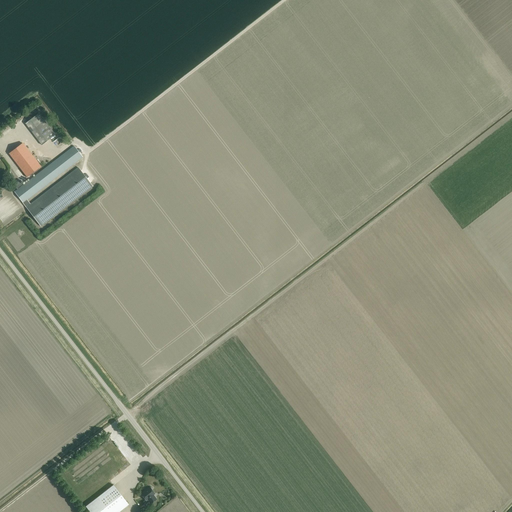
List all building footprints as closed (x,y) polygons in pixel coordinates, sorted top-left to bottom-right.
[(55,135),(44,120),(39,113),(25,123),(42,145),(55,135)] [(27,177),(40,166),(23,143),(9,154),(27,177)] [(76,145),(54,161),(14,192),(41,227),(93,187),(77,167),(30,204),(27,200),(84,155),(76,145)] [(90,511),(118,511),(128,504),(113,485),(86,506),(90,511)] [(151,503),(156,499),(153,495),(155,494),(150,487),(141,494),(146,500),(148,499),(151,503)]
